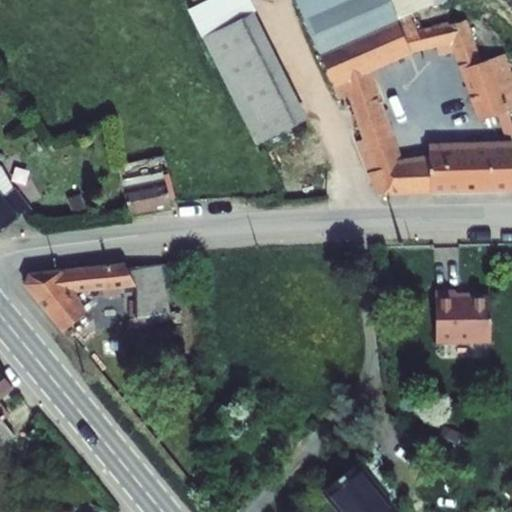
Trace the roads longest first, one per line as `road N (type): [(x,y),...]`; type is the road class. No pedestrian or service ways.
road 1 (unclassified): [(0,259),(50,246),(252,225),(511,218)]
road 2 (secondary): [(0,315),(162,511)]
road 3 (track): [(277,0),(370,221)]
